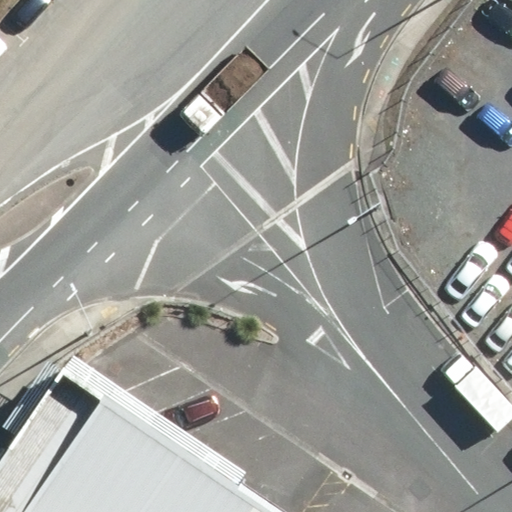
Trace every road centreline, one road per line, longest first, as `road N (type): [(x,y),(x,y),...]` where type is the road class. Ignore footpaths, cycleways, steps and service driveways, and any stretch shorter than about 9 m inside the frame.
road 1 (unclassified): [(184,89),(127,184),(0,309)]
road 2 (unclassified): [(0,170),(64,127),(184,89)]
road 3 (unclassified): [(268,0),(184,89)]
